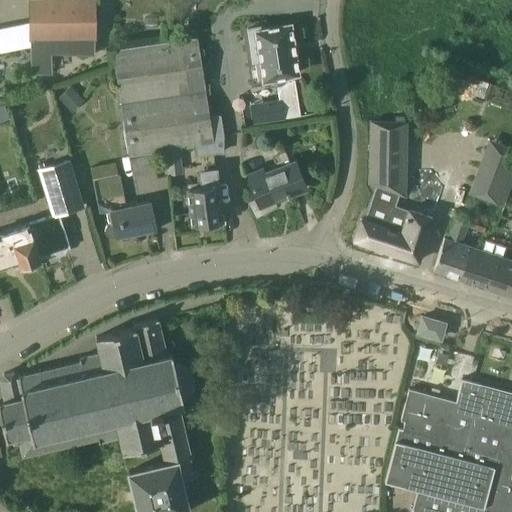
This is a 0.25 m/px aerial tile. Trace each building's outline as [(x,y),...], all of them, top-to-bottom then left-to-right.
[(28,0),(29,40),(30,40),(31,75),(52,74),(51,54),(94,54),(94,39),(96,39),(95,0),(28,0)] [(269,26),(268,20),(242,24),(251,86),(299,79),(290,22),(269,26)] [(199,38),(115,50),(130,154),(195,144),(195,146),(197,156),(223,152),(224,138),(220,115),(211,116),(199,38)] [(254,105),(256,122),(300,115),(295,82),(277,85),(279,101),(254,105)] [(70,87),(59,97),(70,109),(81,98),(70,87)] [(0,118),(9,115),(4,102),(0,103),(0,118)] [(360,218),(353,240),(416,261),(431,217),(407,209),(395,205),(399,195),(406,197),(408,121),(376,121),(369,120),(369,122),(368,185),(377,188),(365,220),(360,218)] [(511,159),(485,149),(471,184),(506,197),(511,180),(511,159)] [(263,166),(246,173),(255,194),(249,197),(257,216),(279,204),(277,201),(307,189),(295,159),(265,171),(263,166)] [(82,206),(70,161),(39,169),(52,214),(82,206)] [(114,162),(90,167),(93,180),(99,212),(111,210),(114,223),(111,223),(108,225),(106,226),(105,228),(105,231),(105,233),(107,235),(110,237),(113,237),(116,237),(117,238),(119,237),(121,239),(124,239),(126,239),(129,238),(132,236),(134,234),(156,230),(150,202),(126,207),(120,175),(116,175),(114,162)] [(218,186),(216,170),(199,172),(201,188),(188,190),(192,225),(223,221),(218,186)] [(53,216),(32,222),(43,256),(70,248),(59,214),(53,216)] [(458,277),(469,246),(462,244),(470,222),(455,217),(447,239),(444,237),(441,243),(433,269),(458,277)] [(43,256),(32,222),(28,223),(28,224),(0,232),(0,267),(19,261),(20,265),(22,264),(29,271),(36,268),(39,259),(41,258),(41,257),(43,256)] [(511,286),(511,259),(469,246),(458,277),(509,295),(511,286)] [(444,322),(421,316),(417,331),(439,337),(444,322)] [(0,381),(4,399),(0,400),(0,415),(5,437),(9,436),(10,439),(14,440),(16,440),(18,438),(22,452),(23,455),(97,435),(98,440),(119,435),(123,451),(161,442),(166,463),(177,460),(177,461),(190,458),(177,403),(183,402),(181,391),(184,390),(188,387),(192,381),(193,376),(192,372),(190,368),(188,366),(185,364),(182,362),(176,362),(174,362),(171,351),(165,352),(156,317),(133,322),(133,327),(96,336),(100,352),(79,357),(80,361),(20,376),(19,374),(14,371),(4,373),(0,377),(0,381)] [(455,401),(408,388),(400,420),(404,420),(402,428),(397,427),(383,481),(416,489),(410,511),(511,511),(511,391),(460,378),(455,401)] [(166,463),(128,471),(137,511),(183,511),(189,511),(189,509),(182,482),(177,461),(177,460),(166,463)]
